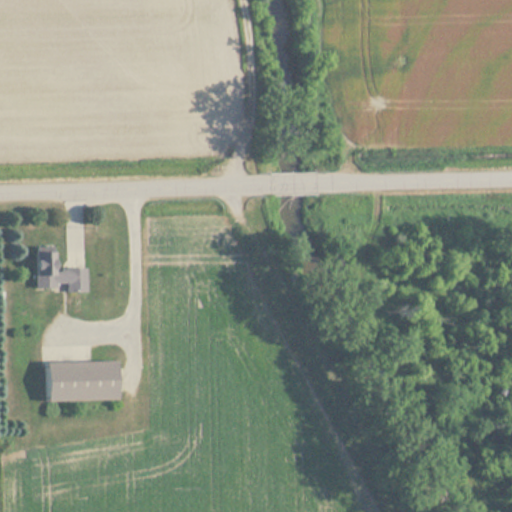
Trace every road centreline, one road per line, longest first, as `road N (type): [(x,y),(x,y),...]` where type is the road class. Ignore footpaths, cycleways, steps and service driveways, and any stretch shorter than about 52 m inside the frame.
road 1 (secondary): [(0,189),(250,180)]
road 2 (secondary): [(326,178),(511,174)]
